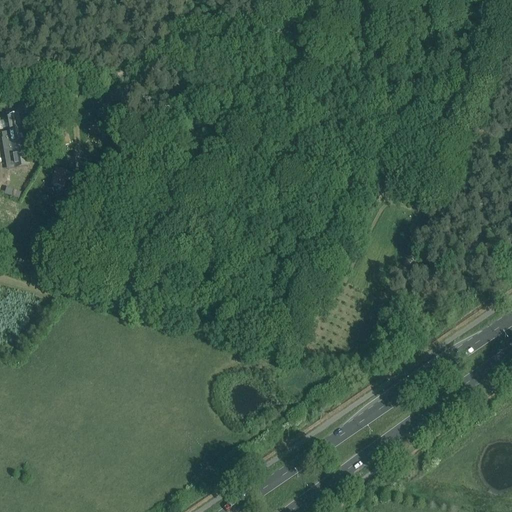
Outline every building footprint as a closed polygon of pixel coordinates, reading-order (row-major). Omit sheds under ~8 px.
[(10,132),(14,131),(15,137),(23,136),(19,116),(7,118),(10,132)] [(47,127),(53,149),(70,144),(64,123),(47,127)] [(26,154),(23,136),(15,137),(14,131),(10,132),(13,151),(7,152),(9,162),(25,160),(24,155),(26,154)] [(66,180),(78,184),(80,176),(56,170),(52,185),(63,188),(66,180)] [(18,199),(21,193),(7,187),(4,194),(18,199)]
